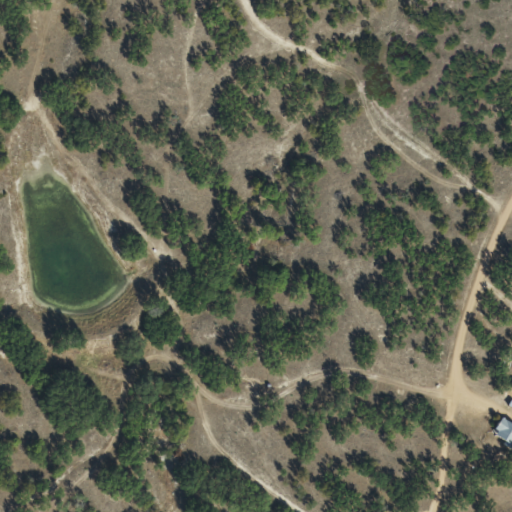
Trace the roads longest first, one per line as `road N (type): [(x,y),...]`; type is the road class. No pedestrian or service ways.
road 1 (residential): [(382,511),(170,431),(47,361)]
road 2 (residential): [(405,511),(511,223)]
road 3 (residential): [(19,511),(47,361),(12,276),(0,266)]
